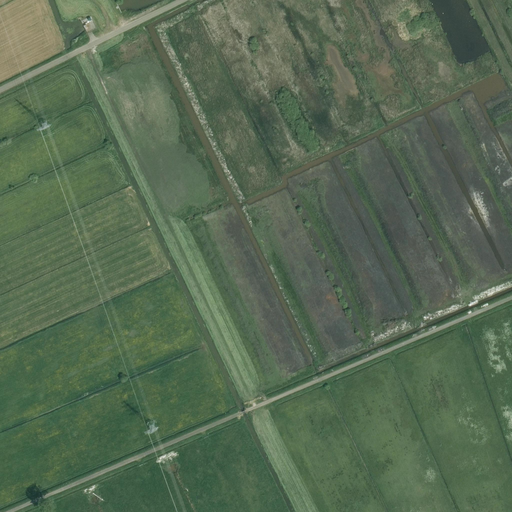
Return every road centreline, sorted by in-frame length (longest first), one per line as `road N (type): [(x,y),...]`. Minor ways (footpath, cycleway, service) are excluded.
road 1 (track): [(83,48),(308,511)]
road 2 (unclassified): [(246,410),(511,297)]
road 3 (unclassified): [(9,511),(240,413)]
road 4 (unclassified): [(0,89),(183,0)]
